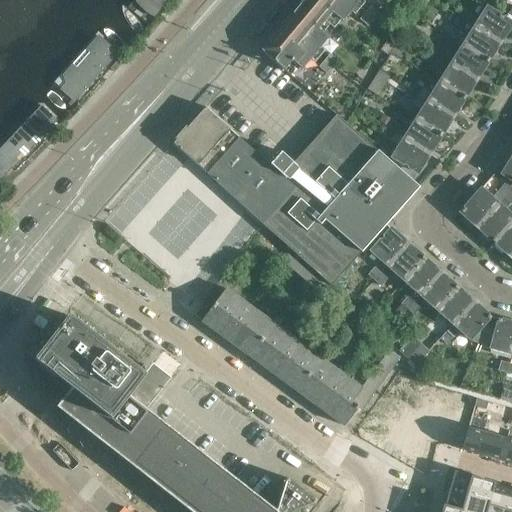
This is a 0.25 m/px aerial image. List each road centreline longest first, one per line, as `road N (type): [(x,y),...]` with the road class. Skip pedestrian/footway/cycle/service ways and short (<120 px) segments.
road 1 (residential): [(40,235),(384,489)]
road 2 (secondary): [(40,235),(248,0)]
road 3 (residential): [(511,298),(434,235),(430,219),(436,201),(511,110)]
